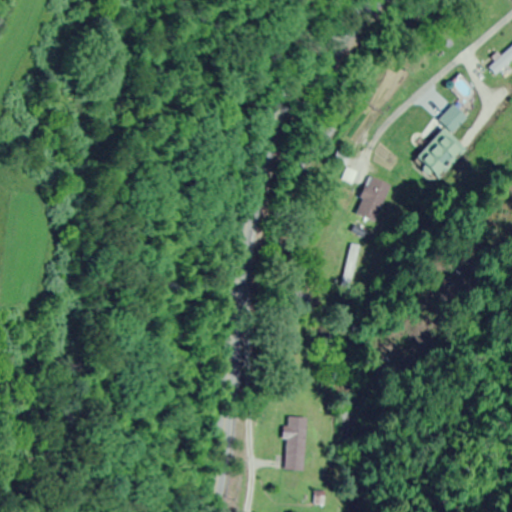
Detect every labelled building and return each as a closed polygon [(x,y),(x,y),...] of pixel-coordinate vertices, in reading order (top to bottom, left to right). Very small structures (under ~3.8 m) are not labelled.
[(497,74),(511,62),(511,48),(490,66),(497,74)] [(469,119),(455,105),(440,120),(447,127),(417,159),(437,178),(466,148),(453,136),(469,119)] [(393,185),(373,177),(358,214),(378,222),(393,185)] [(346,279),(355,281),(363,245),(354,244),(346,279)] [(307,472),(310,418),(290,417),(287,471),(307,472)]
